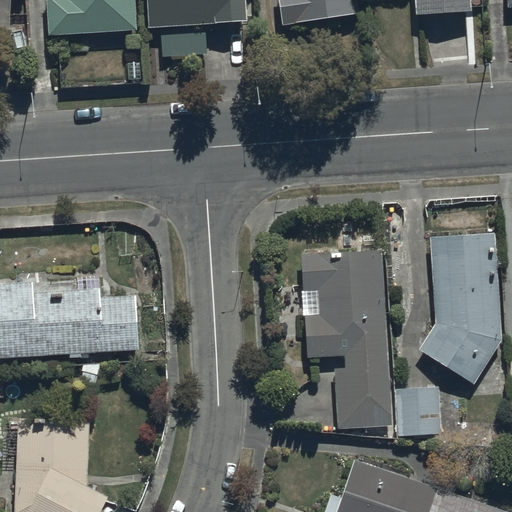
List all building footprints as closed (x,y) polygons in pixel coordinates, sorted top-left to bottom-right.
[(0,0),(0,34),(9,36),(11,0),(0,0)] [(48,0),(50,33),(138,30),(136,0),(48,0)] [(206,21),(249,20),(247,0),(146,0),(148,27),(161,27),(162,55),(207,53),(206,21)] [(359,11),(357,0),(278,0),(282,23),(359,11)] [(415,0),(417,12),(471,9),(470,0),(415,0)] [(495,233),(432,234),(437,323),(420,349),(474,381),(501,336),(495,233)] [(344,367),(336,367),(340,427),(391,424),(381,249),(302,253),(304,290),(316,289),(317,312),(308,312),(310,355),(343,353),(344,367)] [(91,276),(91,280),(41,282),(41,279),(8,281),(8,283),(0,283),(0,356),(71,353),(71,356),(81,356),(81,352),(139,349),(136,294),(102,296),(101,276),(91,276)] [(440,386),(395,389),(398,435),(443,432),(440,386)] [(19,417),(14,511),(16,511),(100,511),(109,496),(87,484),(90,420),(19,417)] [(509,511),(355,458),(342,496),(331,492),(324,511),(509,511)]
